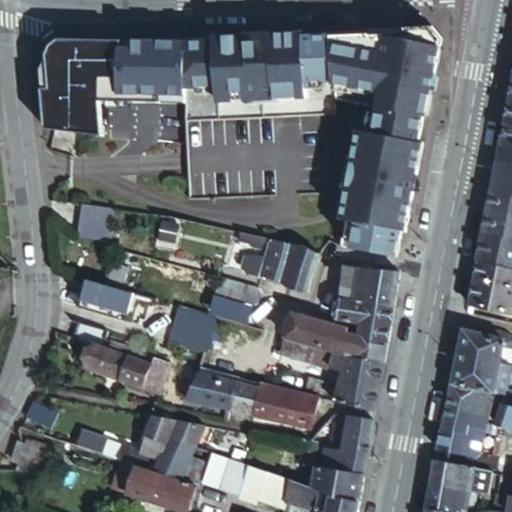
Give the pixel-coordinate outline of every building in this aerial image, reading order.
[(433,23),(188,35),(186,95),(184,124),(191,196),(331,190),(327,113),(339,110),(338,96),(371,102),(366,129),(362,128),(356,161),(359,162),(356,184),(353,183),(345,216),(349,218),(346,242),(403,254),(407,228),(412,228),(427,140),(423,139),(428,113),(432,114),(445,37),(433,23)] [(106,93),(186,95),(188,35),(156,35),(156,39),(62,37),(51,46),(45,68),(49,126),(105,128),(106,93)] [(511,117),(505,116),(501,139),(511,140),(511,117)] [(511,140),(501,139),(497,157),(511,160),(511,140)] [(511,160),(497,157),(492,186),(511,190),(511,160)] [(511,190),(492,186),(490,196),(488,203),(511,208),(511,190)] [(81,203),(77,232),(103,237),(111,230),(114,208),(81,203)] [(511,208),(488,203),(483,228),(511,234),(511,208)] [(157,246),(167,249),(173,222),(163,219),(157,246)] [(511,234),(483,228),(478,253),(511,259),(511,234)] [(306,241),(241,230),(240,237),(253,240),(253,243),(271,248),(269,256),(264,273),(264,274),(292,280),(291,283),(308,287),(312,275),(321,249),(306,241)] [(511,259),(478,253),(475,272),(511,279),(511,259)] [(264,273),(269,256),(259,254),(248,254),(246,265),(255,270),(264,273)] [(122,281),(129,263),(113,258),(107,277),(122,281)] [(365,297),(398,301),(404,269),(365,265),(348,268),(344,293),(365,297)] [(213,285),(216,275),(204,272),(201,283),(213,285)] [(511,279),(475,272),(469,297),(511,305),(511,279)] [(260,285),(221,275),(218,289),(257,298),(260,285)] [(102,281),(85,276),(77,303),(105,311),(112,284),(102,281)] [(361,334),(391,338),(398,301),(365,297),(344,293),(338,296),(336,307),(338,313),(357,316),(364,318),(363,323),(361,334)] [(216,314),(181,303),(172,340),(208,350),(216,314)] [(298,317),(347,330),(350,324),(299,310),(298,317)] [(349,351),(388,357),(391,338),(361,334),(347,330),(298,317),(293,315),(287,335),(338,349),(349,351)] [(484,324),(465,320),(458,358),(499,367),(500,361),(505,342),(511,342),(511,332),(507,327),(486,322),(484,324)] [(338,349),(287,335),(282,352),(333,366),(335,362),(338,349)] [(86,367),(119,377),(128,354),(94,343),(86,367)] [(338,349),(335,362),(346,364),(349,351),(338,349)] [(343,377),(339,397),(379,407),(388,357),(349,351),(346,364),(343,377)] [(128,354),(119,377),(143,385),(147,374),(151,361),(128,354)] [(147,374),(164,379),(171,359),(153,354),(151,361),(147,374)] [(499,367),(458,358),(453,379),(490,387),(496,387),(499,367)] [(499,367),(496,387),(506,390),(511,364),(511,362),(500,361),(499,367)] [(204,365),(202,373),(237,382),(239,374),(204,365)] [(312,392),(321,393),(327,395),(333,374),(309,367),(304,389),(312,392)] [(237,382),(202,373),(191,395),(189,399),(204,402),(230,408),(237,382)] [(143,385),(161,391),(164,379),(147,374),(143,385)] [(263,380),(239,374),(237,382),(261,389),(263,380)] [(333,374),(327,395),(339,397),(343,377),(333,374)] [(490,387),(453,379),(450,402),(476,407),(491,409),(496,387),(490,387)] [(280,384),(263,380),(261,389),(300,398),(310,400),(312,392),(304,389),(280,384)] [(237,382),(230,408),(254,413),(261,389),(237,382)] [(261,389),(254,413),(293,422),(300,398),(261,389)] [(310,400),(319,403),(321,393),(312,392),(310,400)] [(58,410),(37,396),(27,412),(48,425),(58,410)] [(293,422),(312,426),(319,403),(310,400),(300,398),(293,422)] [(189,399),(187,411),(201,414),(204,402),(189,399)] [(511,429),(511,404),(504,401),(497,422),(510,426),(509,429),(511,429)] [(476,407),(450,402),(445,424),(470,429),(472,422),(487,425),(488,420),(473,418),(476,407)] [(473,418),(488,420),(491,409),(476,407),(473,418)] [(344,446),(351,411),(334,408),(328,444),(344,446)] [(321,464),(366,470),(377,415),(351,411),(344,446),(328,444),(324,444),(311,437),(307,441),(304,462),(316,463),(321,464)] [(171,436),(177,417),(155,413),(141,448),(137,461),(157,467),(159,468),(171,436)] [(196,445),(204,422),(177,417),(171,436),(196,445)] [(470,429),(445,424),(441,444),(477,452),(482,450),(487,425),(472,422),(470,429)] [(81,442),(93,446),(100,449),(104,439),(84,433),(81,442)] [(177,473),(185,477),(196,445),(171,436),(159,468),(177,473)] [(43,474),(51,448),(24,438),(16,464),(43,474)] [(104,439),(100,449),(118,454),(122,445),(104,439)] [(81,442),(77,440),(72,454),(89,460),(93,446),(81,442)] [(122,445),(118,454),(121,455),(137,461),(141,448),(123,441),(122,445)] [(202,478),(204,479),(219,484),(228,456),(212,450),(202,478)] [(137,461),(121,455),(111,484),(124,489),(124,486),(129,487),(137,461)] [(228,456),(219,484),(237,490),(247,462),(242,460),(228,456)] [(495,467),(439,456),(433,481),(472,488),(490,491),(495,467)] [(150,495),(157,467),(137,461),(129,487),(150,495)] [(247,462),(237,490),(236,492),(255,498),(257,493),(266,468),(247,462)] [(325,486),(361,497),(366,470),(321,464),(316,463),(312,482),(325,486)] [(177,473),(159,468),(157,467),(150,495),(168,501),(177,473)] [(266,468),(257,493),(284,502),(286,494),(292,476),(276,471),(266,468)] [(168,501),(189,508),(198,481),(185,477),(177,473),(168,501)] [(291,495),(319,504),(325,486),(312,482),(295,477),(292,476),(286,494),(291,495)] [(472,488),(433,481),(429,504),(462,511),(463,511),(468,511),(472,488)] [(327,511),(357,511),(361,497),(325,486),(319,504),(330,507),(327,511)] [(509,494),(497,492),(494,507),(506,508),(509,494)] [(126,500),(120,498),(117,508),(122,509),(126,500)]
